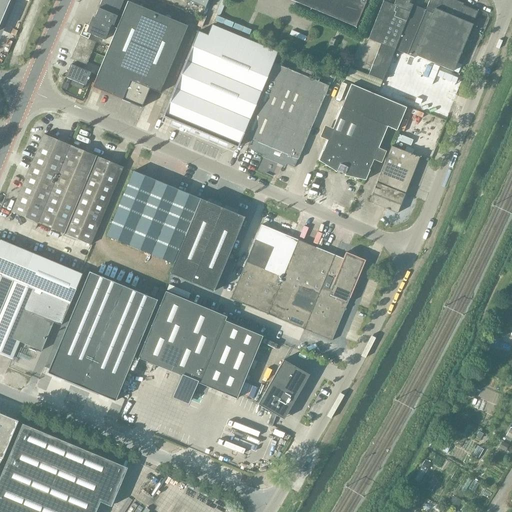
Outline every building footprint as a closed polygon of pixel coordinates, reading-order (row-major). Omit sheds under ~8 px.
[(0,0),(0,23),(9,0),(0,0)] [(94,25),(90,23),(86,33),(105,41),(112,26),(114,26),(124,0),(102,0),(94,20),(96,21),(94,25)] [(185,0),(206,9),(209,0),(185,0)] [(289,0),(318,12),(356,28),(367,0),(289,0)] [(390,49),(395,51),(415,59),(416,57),(453,72),(457,62),(478,11),(477,10),(477,12),(463,6),(463,5),(452,0),(429,0),(425,11),(408,4),(405,11),(390,49)] [(395,0),(393,6),(405,11),(408,4),(409,0),(395,0)] [(92,89),(92,90),(136,108),(145,88),(160,94),(188,27),(128,2),(94,85),(92,85),(91,89),(92,89)] [(368,40),(380,45),(390,49),(405,11),(393,6),(383,2),(368,40)] [(249,35),(251,30),(217,16),(215,21),(249,35)] [(163,117),(237,148),(238,149),(278,53),(212,26),(208,37),(198,33),(171,98),(163,117)] [(76,62),(84,66),(86,66),(96,43),(81,37),(71,60),(76,62)] [(329,44),(336,47),(338,41),(332,39),(329,44)] [(395,51),(390,49),(380,45),(368,76),(382,81),(395,51)] [(84,66),(76,62),(74,67),(71,65),(65,78),(72,81),(70,85),(82,90),(84,86),(85,86),(90,73),(82,70),(84,66)] [(263,156),(262,158),(278,165),(279,162),(295,169),(298,160),(299,160),(329,87),(311,80),(313,73),(303,69),(301,75),(274,64),(244,137),(251,140),(247,149),(263,156)] [(382,81),(368,76),(350,68),(346,79),(378,92),(382,81)] [(417,97),(414,102),(434,111),(441,94),(414,83),(417,75),(403,69),(393,93),(407,99),(410,94),(417,97)] [(352,87),(343,109),(388,127),(388,129),(398,133),(407,111),(352,87)] [(388,127),(343,109),(319,163),(337,174),(337,173),(345,176),(345,177),(365,182),(388,129),(388,127)] [(44,135),(28,174),(55,185),(71,146),(44,135)] [(55,185),(82,196),(98,157),(71,146),(55,185)] [(414,156),(391,147),(369,202),(370,202),(370,204),(384,209),(397,214),(404,195),(419,158),(414,156)] [(98,157),(82,196),(107,207),(123,168),(98,157)] [(107,237),(129,246),(156,181),(134,172),(107,237)] [(12,213),(39,224),(55,185),(28,174),(12,213)] [(129,246),(151,255),(178,191),(159,182),(156,181),(129,246)] [(39,224),(66,235),(82,196),(55,185),(39,224)] [(151,255),(174,264),(200,200),(178,191),(151,255)] [(82,196),(66,235),(91,245),(107,207),(82,196)] [(174,264),(170,274),(192,283),(223,209),(200,200),(174,264)] [(223,209),(192,283),(214,292),(245,218),(223,209)] [(310,332),(332,341),(340,323),(366,261),(347,253),(344,259),(262,225),(231,299),(310,332)] [(36,256),(2,242),(0,245),(0,354),(14,360),(21,343),(43,352),(55,324),(63,327),(84,276),(36,256)] [(47,374),(64,381),(115,402),(116,399),(124,381),(157,301),(89,272),(54,357),(47,374)] [(138,358),(182,377),(174,396),(188,402),(196,383),(236,399),(262,337),(225,321),(226,317),(166,292),(138,358)] [(257,405),(264,409),(281,419),(283,420),(291,408),(309,376),(283,361),(257,405)] [(5,415),(0,427),(0,456),(1,457),(16,420),(5,415)] [(0,511),(94,511),(100,500),(111,504),(126,467),(21,424),(0,475),(0,511)]
